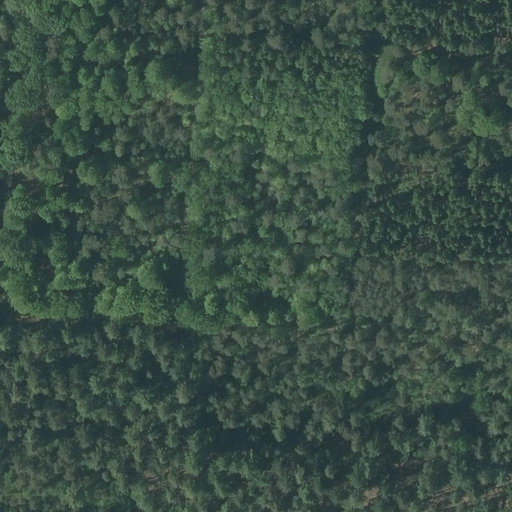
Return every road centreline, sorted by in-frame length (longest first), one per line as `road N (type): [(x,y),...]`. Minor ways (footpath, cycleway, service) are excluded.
road 1 (track): [(182,511),(193,344),(181,279),(203,0)]
road 2 (track): [(0,299),(153,307),(182,299)]
